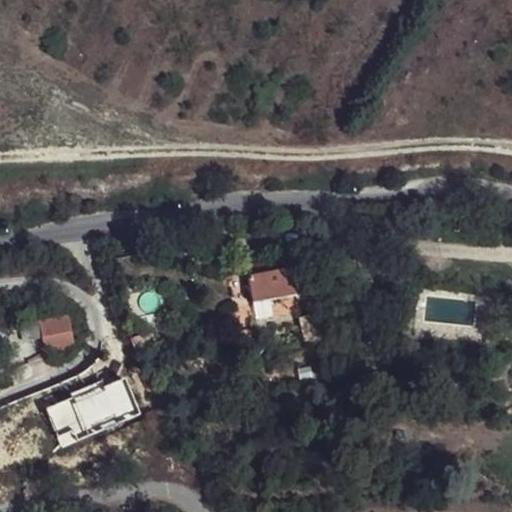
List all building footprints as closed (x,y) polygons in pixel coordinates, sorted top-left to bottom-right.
[(252,303),(296,295),(292,269),(247,278),(252,303)] [(319,314),(299,317),(304,339),(323,335),(319,314)] [(74,349),(68,315),(38,322),(45,356),(74,349)] [(239,324),(222,328),(225,345),(241,341),(239,324)] [(129,340),(133,354),(156,345),(151,332),(129,340)]
